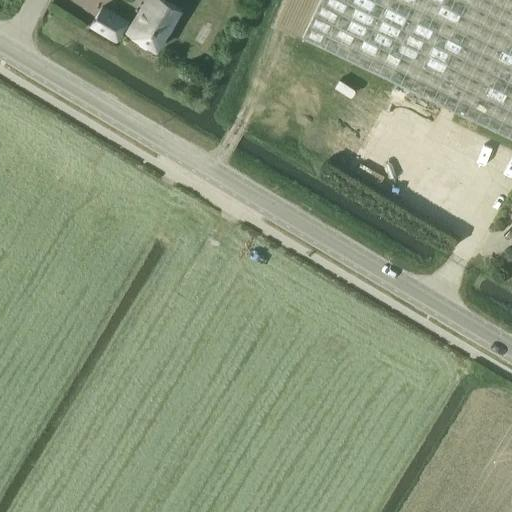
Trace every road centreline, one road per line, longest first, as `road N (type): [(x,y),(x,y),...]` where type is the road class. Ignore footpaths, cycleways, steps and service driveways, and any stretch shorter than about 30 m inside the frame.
road 1 (secondary): [(511,350),(0,45)]
road 2 (track): [(209,170),(238,122),(263,53)]
